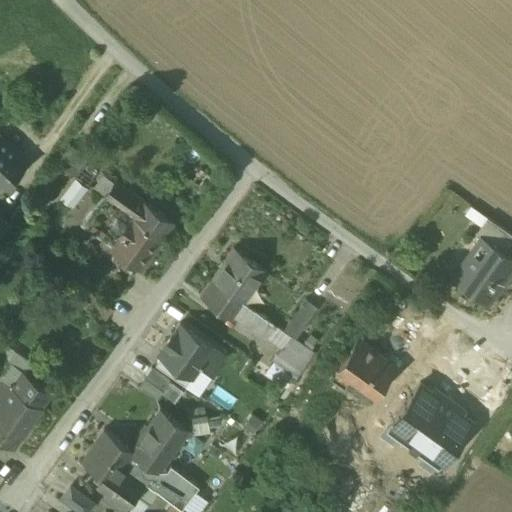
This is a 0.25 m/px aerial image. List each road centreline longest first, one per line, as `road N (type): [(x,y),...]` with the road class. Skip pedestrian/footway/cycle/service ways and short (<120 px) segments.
road 1 (residential): [(11,492),(257,160)]
road 2 (residential): [(257,160),(387,261),(511,334)]
road 3 (residential): [(71,0),(257,160)]
